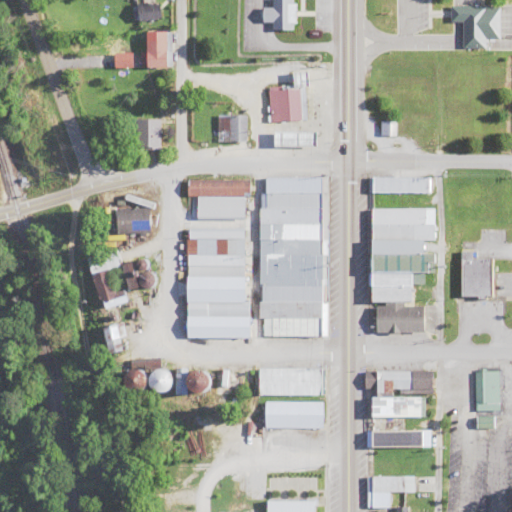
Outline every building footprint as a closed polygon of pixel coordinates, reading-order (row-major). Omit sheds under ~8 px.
[(270,30),(294,30),(293,0),(268,0),(269,7),(259,7),(259,22),(270,22),(270,30)] [(143,69),(170,69),(170,34),(143,34),(143,69)] [(268,90),(270,147),(311,146),(311,130),(300,131),(299,89),(268,90)] [(245,142),(245,115),(215,115),(215,142),(245,142)] [(134,151),(157,151),(157,120),(134,120),(134,151)] [(395,137),(395,122),(379,122),(379,137),(395,137)] [(373,333),(421,333),(421,306),(411,306),(411,286),(423,285),(423,275),(434,275),(434,254),(424,254),(423,241),(433,241),(433,208),(429,208),(429,177),(369,178),(369,194),(387,194),(387,209),(367,209),(368,303),(373,303),(373,333)] [(322,178),(263,178),(263,209),(257,208),(257,265),(264,265),(264,286),(258,286),(257,319),(262,319),(261,337),(321,337),(322,178)] [(247,180),(185,180),(185,197),(247,197),(247,180)] [(147,235),(147,209),(113,209),(113,235),(147,235)] [(205,226),(246,226),(246,209),(205,209),(205,226)] [(242,240),(184,240),(184,257),(242,257),(242,240)] [(493,253),(459,253),(459,298),(493,298),(493,253)] [(242,265),(185,265),(185,278),(242,278),(242,265)] [(102,309),(117,301),(100,270),(86,278),(102,309)] [(204,318),(248,318),(248,303),(204,303),(204,318)] [(100,327),(104,353),(125,350),(121,323),(100,327)] [(203,379),(190,368),(175,385),(188,396),(203,379)] [(256,369),(256,396),(321,396),(321,369),(256,369)] [(369,448),(429,448),(429,431),(403,431),(403,419),(422,419),(422,396),(431,396),(431,372),(364,372),(364,389),(374,389),(374,397),(369,397),(369,448)] [(499,413),(499,372),(474,372),(475,413),(499,413)] [(262,429),(321,429),(321,403),(262,403),(262,429)] [(492,429),(492,417),(475,417),(475,429),(492,429)] [(368,478),(368,507),(412,507),(412,478),(368,478)] [(187,511),(252,511),(252,503),(201,504),(201,511),(187,511)]
